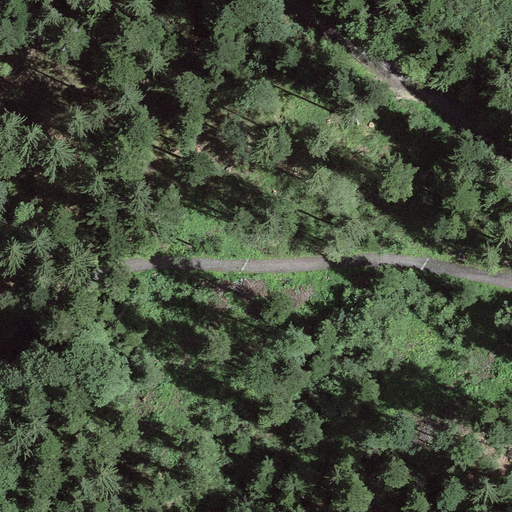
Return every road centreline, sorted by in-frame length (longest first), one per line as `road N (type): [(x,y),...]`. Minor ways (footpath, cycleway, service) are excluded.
road 1 (track): [(511,281),(369,264),(112,270),(82,282),(0,355)]
road 2 (track): [(511,155),(300,0)]
